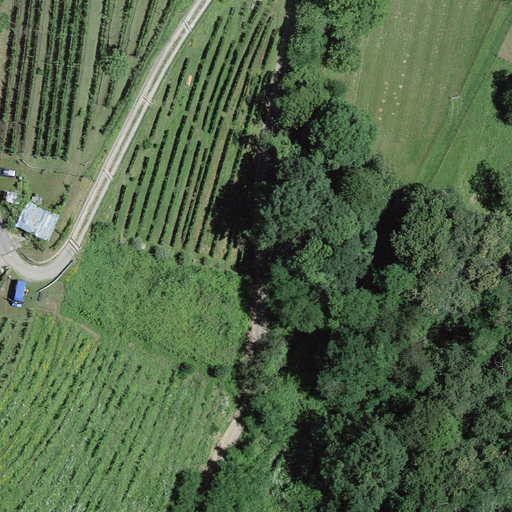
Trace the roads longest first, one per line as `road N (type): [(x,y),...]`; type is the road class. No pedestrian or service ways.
road 1 (track): [(200,511),(247,403),(262,273),(258,196),(292,0)]
road 2 (track): [(203,0),(55,258),(43,272),(24,274),(0,247)]
